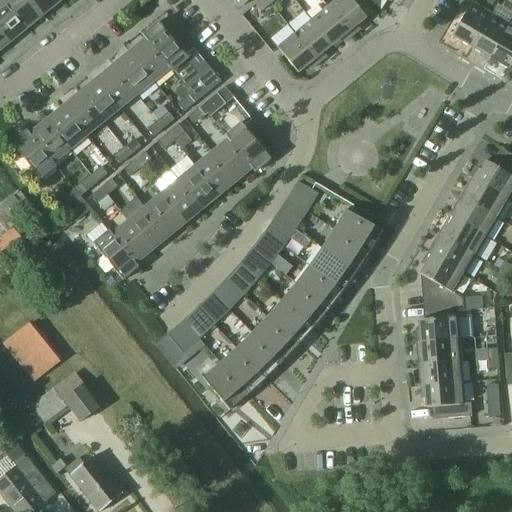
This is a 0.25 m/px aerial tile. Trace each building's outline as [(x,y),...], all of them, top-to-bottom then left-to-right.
[(42,16),(29,0),(4,0),(3,1),(26,29),(42,16)] [(29,0),(42,16),(59,2),(57,0),(29,0)] [(269,5),(265,0),(261,0),(254,6),(260,12),(269,5)] [(349,0),(337,0),(328,8),(352,37),(360,31),(356,26),(365,19),(349,0)] [(26,29),(3,1),(0,3),(0,31),(9,43),(26,29)] [(471,49),(490,15),(471,4),(452,37),(471,49)] [(344,44),(352,37),(328,8),(311,22),(332,47),(340,40),(344,44)] [(489,60),(509,26),(490,15),(471,49),(489,60)] [(294,35),(318,64),(326,58),(323,54),(332,47),(311,22),(294,35)] [(142,36),(146,41),(146,40),(169,68),(169,69),(172,73),(188,60),(158,23),(142,36)] [(508,70),(511,63),(511,28),(509,26),(489,60),(508,70)] [(0,50),(9,43),(0,31),(0,50)] [(318,64),(294,35),(277,49),(298,74),(307,67),(310,71),(318,64)] [(130,54),(152,82),(169,69),(169,68),(146,40),(146,41),(130,54)] [(113,68),(136,96),(152,82),(130,54),(113,68)] [(96,81),(119,109),(136,96),(113,68),(96,81)] [(198,88),(188,97),(194,105),(221,83),(209,69),(193,82),(198,88)] [(79,95),(102,123),(119,109),(96,81),(79,95)] [(198,109),(204,117),(207,115),(210,118),(233,98),(224,88),(198,109)] [(102,123),(79,95),(63,109),(86,137),(102,123)] [(194,105),(188,97),(177,105),(184,113),(194,105)] [(86,137),(63,109),(46,122),(69,150),(86,137)] [(194,126),(204,117),(198,109),(187,118),(194,126)] [(157,122),(163,130),(174,121),(167,113),(157,122)] [(69,150),(46,122),(30,136),(29,136),(52,164),(53,163),(69,150)] [(153,138),(163,130),(157,122),(147,130),(153,138)] [(224,137),(228,142),(228,141),(251,169),(255,174),(271,161),(240,124),(224,137)] [(178,126),(167,134),(174,142),(184,134),(178,126)] [(56,168),(53,163),(52,164),(29,136),(30,136),(26,131),(10,144),(40,181),(56,168)] [(174,142),(167,134),(157,143),(164,151),(174,142)] [(124,149),(130,157),(140,148),(134,141),(124,149)] [(228,141),(228,142),(212,155),(235,182),(251,169),(228,141)] [(120,165),(130,157),(124,149),(113,157),(120,165)] [(144,153),(134,162),(140,170),(151,161),(144,153)] [(511,156),(507,153),(498,170),(486,163),(481,171),(477,169),(471,179),(508,201),(511,194),(511,156)] [(235,182),(212,155),(195,168),(218,196),(235,182)] [(140,170),(134,162),(124,170),(130,178),(140,170)] [(90,176),(96,184),(107,176),(100,168),(90,176)] [(218,196),(195,168),(178,182),(201,210),(218,196)] [(90,176),(73,190),(80,198),(96,184),(90,176)] [(508,201),(471,179),(464,190),(468,193),(464,200),(497,220),(508,201)] [(111,181),(101,189),(107,197),(118,189),(111,181)] [(162,196),(185,223),(201,210),(178,182),(162,196)] [(317,195),(298,184),(293,191),(312,202),(317,195)] [(107,197),(101,189),(90,198),(97,206),(107,197)] [(0,225),(22,209),(12,196),(0,205),(0,225)] [(66,196),(58,202),(66,213),(74,207),(72,204),(66,196)] [(185,223),(162,196),(145,209),(168,237),(185,223)] [(497,220),(464,200),(459,208),(455,206),(449,216),(486,238),(497,220)] [(74,207),(66,213),(75,223),(83,217),(76,209),(74,207)] [(168,237),(145,209),(128,223),(151,251),(168,237)] [(281,211),(276,218),(294,230),(299,223),(281,211)] [(348,212),(336,232),(370,253),(382,233),(348,212)] [(447,230),(442,238),(475,257),(486,238),(449,216),(442,227),(447,230)] [(294,230),(276,218),(271,225),(289,237),(294,230)] [(151,251),(128,223),(112,236),(112,237),(134,265),(135,264),(151,251)] [(13,229),(0,239),(0,254),(6,263),(26,246),(13,229)] [(139,269),(135,264),(134,265),(112,237),(112,236),(108,232),(92,245),(123,282),(139,269)] [(336,232),(324,251),(357,273),(370,253),(336,232)] [(475,257),(442,238),(437,245),(433,243),(427,254),(464,276),(475,257)] [(258,244),(252,250),(270,264),(275,257),(258,244)] [(270,264),(252,250),(247,257),(264,271),(270,264)] [(343,292),(357,273),(324,251),(311,269),(343,292)] [(429,281),(431,309),(463,306),(462,299),(453,294),(464,276),(427,254),(420,265),(425,267),(420,275),(429,281)] [(499,271),(507,276),(511,267),(504,262),(499,271)] [(303,279),(297,286),(329,311),(343,292),(311,269),(303,279)] [(502,284),(507,276),(499,271),(494,279),(502,284)] [(232,274),(226,281),(242,296),(248,289),(232,274)] [(242,296),(226,281),(220,287),(237,302),(242,296)] [(314,329),(329,311),(297,286),(283,303),(314,329)] [(492,299),(482,300),(483,310),(493,309),(492,299)] [(314,329),(283,303),(274,313),(268,320),(298,347),(314,329)] [(204,304),(198,310),(213,326),(220,320),(204,304)] [(463,306),(431,309),(432,321),(418,322),(419,331),(414,332),(415,344),(458,341),(457,320),(464,319),(463,306)] [(213,326),(198,310),(192,315),(207,331),(213,326)] [(282,364),(298,347),(268,320),(253,336),(282,364)] [(5,342),(33,383),(64,362),(36,321),(5,342)] [(183,323),(174,331),(188,348),(198,340),(183,323)] [(188,348),(174,331),(167,336),(181,353),(188,348)] [(244,345),(238,351),(265,381),(282,364),(253,336),(244,345)] [(458,341),(415,344),(417,357),(421,357),(422,365),(460,362),(458,341)] [(488,360),(497,359),(497,350),(487,350),(488,360)] [(248,396),(265,381),(238,351),(221,365),(248,396)] [(498,369),(497,359),(488,360),(488,370),(498,369)] [(460,362),(422,365),(423,375),(418,375),(419,387),(462,384),(460,362)] [(248,396),(221,365),(204,381),(229,412),(248,396)] [(75,375),(29,405),(44,424),(67,407),(79,423),(100,408),(75,375)] [(464,405),(462,384),(419,387),(420,400),(425,399),(426,409),(439,408),(440,420),(471,418),(470,404),(464,405)] [(499,402),(487,402),(488,418),(500,417),(499,402)] [(23,456),(14,444),(3,453),(12,464),(23,456)] [(83,463),(79,458),(65,469),(69,474),(98,511),(122,494),(93,456),(83,463)] [(27,459),(16,468),(0,480),(0,492),(15,511),(32,511),(55,495),(27,459)] [(51,468),(56,475),(68,467),(62,460),(51,468)]
